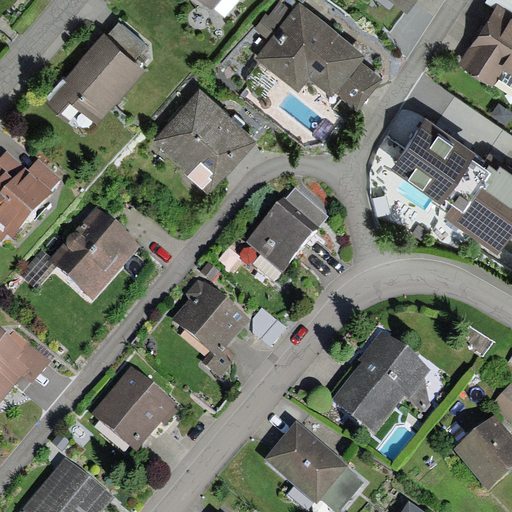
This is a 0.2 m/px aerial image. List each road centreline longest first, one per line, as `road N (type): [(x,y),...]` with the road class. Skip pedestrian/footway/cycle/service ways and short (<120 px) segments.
road 1 (residential): [(338,172),(282,165),(249,179),(0,478)]
road 2 (residential): [(163,511),(346,291),(376,279)]
road 3 (residential): [(453,0),(338,172)]
road 4 (residential): [(376,279),(440,272),(511,312)]
